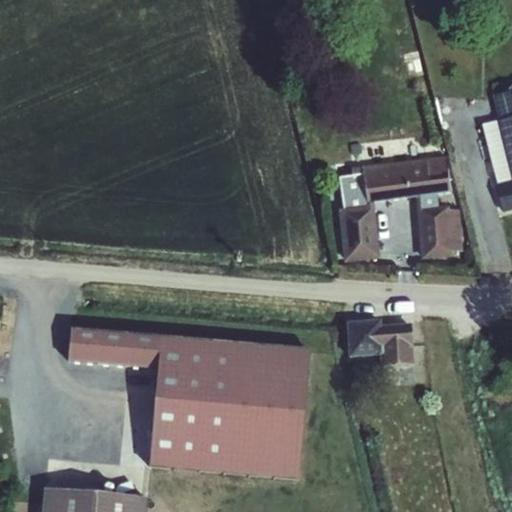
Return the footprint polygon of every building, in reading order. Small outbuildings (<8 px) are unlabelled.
[(504,209),(511,207),(511,87),(498,91),(504,118),(484,122),(504,209)] [(340,174),(343,261),(378,260),(376,200),(412,199),(414,256),(465,254),(463,205),(452,206),(451,158),(365,161),(365,173),(340,174)] [(381,364),(412,362),(411,319),(346,321),(348,355),(380,354),(381,364)] [(114,464),(305,478),(314,346),(65,328),(62,362),(133,367),(129,428),(117,427),(114,464)] [(40,487),(38,511),(149,511),(151,493),(114,490),(114,493),(40,487)]
